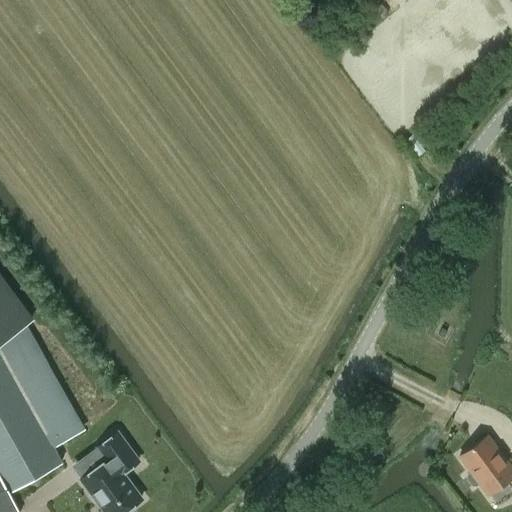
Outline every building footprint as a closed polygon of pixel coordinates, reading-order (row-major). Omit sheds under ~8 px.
[(32,321),(0,277),(0,345),(8,339),(32,321)] [(0,354),(0,477),(8,491),(91,444),(25,329),(8,339),(0,345),(0,350),(1,353),(0,354)] [(511,381),(499,372),(485,390),(503,404),(511,391),(511,381)] [(511,465),(489,433),(458,456),(469,472),(467,473),(467,478),(472,485),(476,485),(478,484),(487,497),(511,478),(511,465)] [(109,511),(139,511),(149,505),(130,479),(146,467),(125,438),(106,453),(115,466),(89,485),(109,511)]
